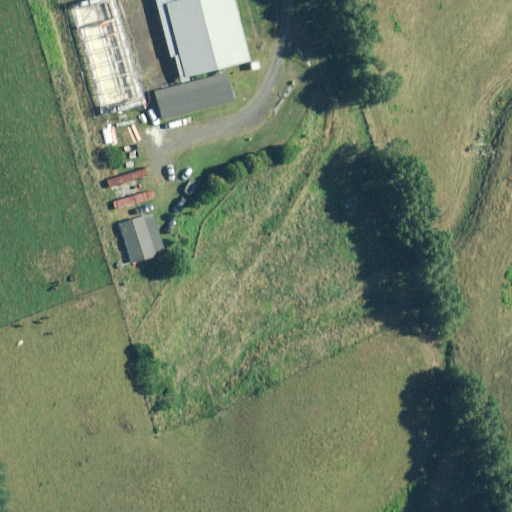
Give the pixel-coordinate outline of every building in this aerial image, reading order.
[(141,98),(112,0),(105,0),(76,9),(105,109),(141,98)] [(251,59),(235,0),(156,0),(171,57),(175,56),(182,83),(192,81),(191,75),(251,59)] [(235,100),(227,71),(202,77),(205,86),(157,98),(162,118),(235,100)] [(143,194),(136,171),(106,180),(113,203),(143,194)] [(164,252),(153,213),(120,223),(131,262),(164,252)]
